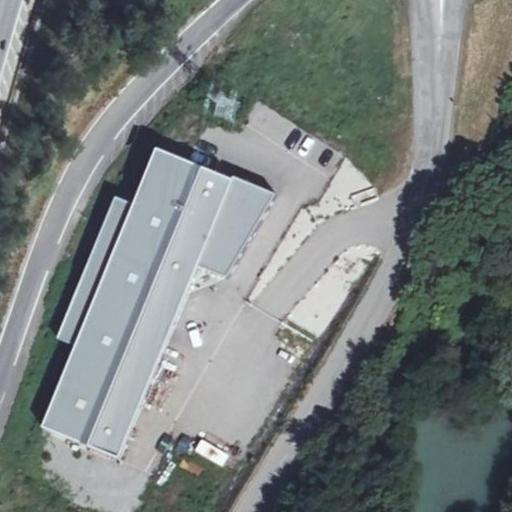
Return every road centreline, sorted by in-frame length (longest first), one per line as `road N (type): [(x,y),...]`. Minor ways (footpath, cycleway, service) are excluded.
road 1 (unclassified): [(441,0),(429,167),(407,236),(369,312),(235,511)]
road 2 (motorway): [(0,372),(48,237),(95,143),(234,0)]
